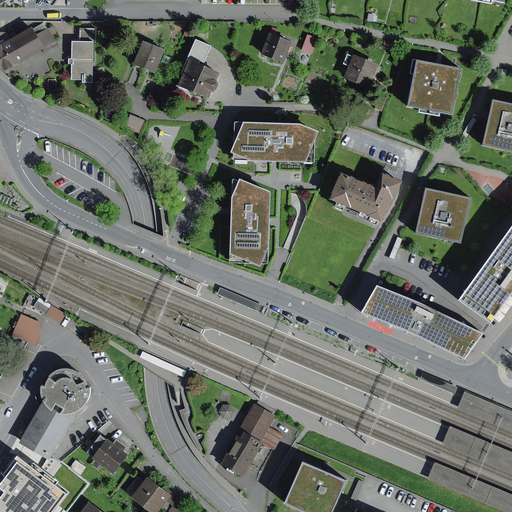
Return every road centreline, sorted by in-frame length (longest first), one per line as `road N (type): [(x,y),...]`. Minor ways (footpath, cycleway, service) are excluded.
road 1 (residential): [(27,111),(19,163),(53,205),(477,379)]
road 2 (tertiary): [(233,509),(188,466),(160,408),(136,189),(101,145),(27,111)]
road 3 (residential): [(0,441),(46,357),(68,348),(84,357),(169,469)]
road 4 (residential): [(0,12),(272,10)]
